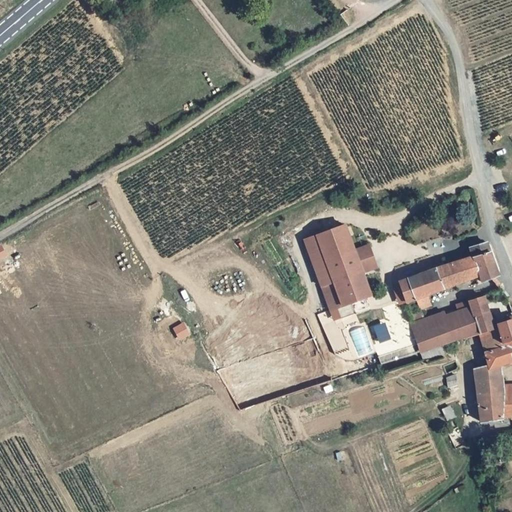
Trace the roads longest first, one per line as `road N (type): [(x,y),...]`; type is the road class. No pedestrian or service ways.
road 1 (track): [(397,0),(0,236)]
road 2 (residential): [(511,278),(478,174),(452,32),(430,0)]
